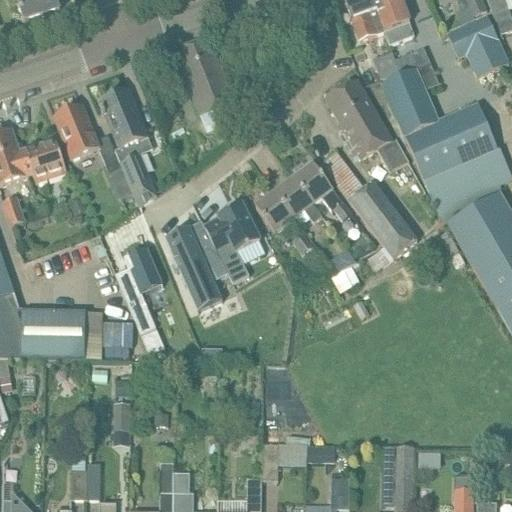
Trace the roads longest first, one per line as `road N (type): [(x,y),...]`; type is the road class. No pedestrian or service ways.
road 1 (residential): [(188,191),(319,79),(327,48),(317,0)]
road 2 (unclassified): [(0,83),(122,42)]
road 3 (unclassified): [(122,42),(238,0)]
